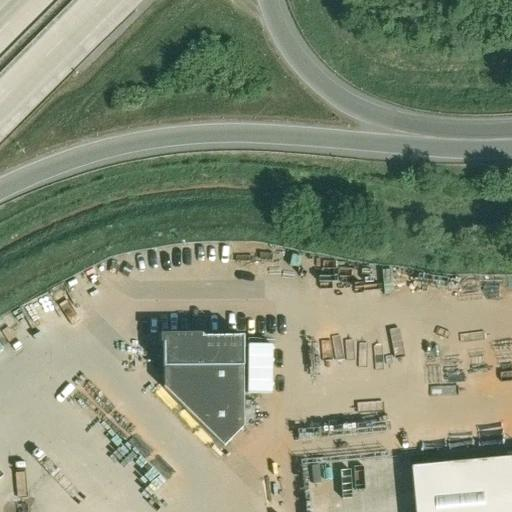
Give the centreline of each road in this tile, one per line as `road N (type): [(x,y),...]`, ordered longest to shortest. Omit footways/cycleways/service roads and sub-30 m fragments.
road 1 (motorway): [(0,189),(75,158),(214,136),(511,153)]
road 2 (motorway): [(511,127),(368,114),(299,63),(271,23),(266,0)]
road 3 (motorway): [(0,102),(101,0)]
